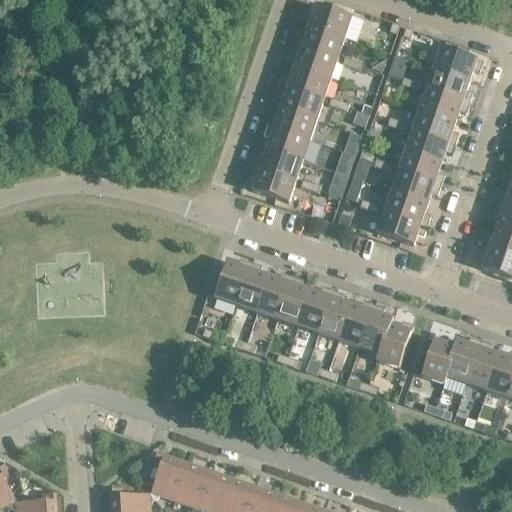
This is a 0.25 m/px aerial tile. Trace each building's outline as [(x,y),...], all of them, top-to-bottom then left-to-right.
[(312,19),(308,29),(345,41),(352,20),(309,5),(305,17),(312,19)] [(400,28),(392,25),(389,35),(396,37),(400,28)] [(345,41),(308,29),(305,38),(299,36),(295,47),(338,62),(345,41)] [(413,33),(405,30),(402,39),(410,42),(413,33)] [(338,62),(295,47),(291,58),(298,60),(294,70),(331,82),(338,62)] [(441,50),(433,71),(470,84),(473,74),(479,76),(483,65),(441,50)] [(395,59),(389,78),(403,83),(404,80),(409,64),(395,59)] [(342,67),(351,70),(354,63),(345,60),(342,67)] [(382,76),(386,62),(372,72),(382,76)] [(363,66),(354,63),(351,70),(360,74),(363,66)] [(331,82),(294,70),(291,79),(285,77),(281,88),(324,102),(331,82)] [(470,84),(433,71),(427,92),(469,107),(473,96),(466,94),(470,84)] [(401,87),(410,91),(413,83),(404,80),(403,83),(401,87)] [(422,86),(413,83),(410,91),(420,94),(422,86)] [(324,102),(281,88),(277,98),(284,101),(280,110),(317,123),(324,102)] [(469,107),(427,92),(420,112),(456,125),(459,115),(465,117),(469,107)] [(328,108),(337,111),(340,104),(331,101),(328,108)] [(349,107),(340,104),(337,111),(346,114),(349,107)] [(364,107),(361,114),(369,117),(371,109),(364,107)] [(317,123),(280,110),(277,120),(271,118),(267,129),(310,143),(317,123)] [(456,125),(420,112),(413,133),(455,147),(459,137),(452,135),(456,125)] [(387,128),(396,131),(399,124),(390,121),(387,128)] [(408,127),(399,124),(396,131),(406,135),(408,127)] [(310,143),(267,129),(264,139),(270,142),(267,151),(303,164),(310,143)] [(455,147),(413,133),(406,153),(442,166),(445,156),(451,158),(455,147)] [(351,135),(347,145),(358,148),(361,139),(351,135)] [(303,164),(267,151),(263,161),(257,159),(253,170),(296,184),(303,164)] [(442,166),(406,153),(399,174),(441,188),(445,178),(438,175),(442,166)] [(359,163),(359,164),(373,169),(374,168),(376,162),(361,157),(359,163)] [(385,165),(376,162),(373,169),(382,172),(385,165)] [(394,168),(385,165),(382,172),(392,175),(394,168)] [(296,184),(253,170),(250,180),(256,182),(252,193),(289,206),(296,184)] [(441,188),(399,174),(392,194),(428,207),(431,197),(437,199),(441,188)] [(346,201),(356,205),(363,185),(353,181),(346,201)] [(300,190),(309,193),(312,185),(303,182),(300,190)] [(321,189),(312,185),(309,193),(319,196),(321,189)] [(330,186),(327,195),(340,199),(344,191),(330,186)] [(511,189),(507,199),(501,197),(497,207),(511,212),(511,189)] [(428,207),(392,194),(385,214),(427,229),(431,218),(424,216),(428,207)] [(359,210),(368,213),(371,206),(362,202),(359,210)] [(380,209),(371,206),(368,213),(378,216),(380,209)] [(511,212),(497,207),(494,218),(500,220),(497,230),(511,235),(511,212)] [(427,229),(385,214),(377,236),(414,248),(417,237),(423,240),(427,229)] [(341,217),(337,228),(349,232),(353,221),(341,217)] [(511,235),(497,230),(493,240),(487,238),(483,248),(511,258),(511,235)] [(511,258),(483,248),(480,259),(486,261),(482,272),(511,281),(511,258)] [(215,301),(237,308),(251,266),(241,262),(238,268),(228,265),(215,301)] [(262,269),(251,266),(237,308),(257,315),(270,279),(260,276),(262,269)] [(279,282),(270,279),(257,315),(278,322),(292,280),(282,276),(279,282)] [(303,283),(292,280),(278,322),(298,329),(310,293),(301,290),(303,283)] [(320,296),(310,293),(298,329),(319,336),(333,294),(322,290),(320,296)] [(344,297),(333,294),(319,336),(339,343),(351,307),(342,304),(344,297)] [(361,310),(351,307),(339,343),(359,350),(374,308),(363,304),(361,310)] [(385,311),(374,308),(359,350),(379,357),(380,357),(390,327),(391,328),(393,321),(382,318),(385,311)] [(400,331),(391,328),(390,327),(380,357),(379,357),(377,363),(399,371),(414,328),(402,324),(400,331)] [(205,332),(202,339),(212,342),(214,335),(205,332)] [(448,340),(436,336),(422,379),(445,387),(447,380),(446,380),(456,350),(454,349),(446,346),(448,340)] [(457,343),(454,349),(456,350),(446,380),(447,380),(466,387),(480,344),(470,340),(468,347),(457,343)] [(238,343),(235,350),(244,354),(247,346),(238,343)] [(491,348),(480,344),(466,387),(486,394),(499,357),(489,354),(491,348)] [(256,349),(247,346),(244,354),(254,357),(256,349)] [(508,361),(499,357),(486,394),(507,401),(511,385),(511,354),(508,361)] [(279,357),(276,364),(285,367),(288,360),(279,357)] [(297,363),(288,360),(285,367),(294,371),(297,363)] [(319,371),(317,378),(326,381),(329,374),(319,371)] [(338,377),(329,374),(326,381),(335,385),(338,377)] [(360,385),(358,392),(367,395),(369,388),(360,385)] [(379,391),(369,388),(367,395),(376,399),(379,391)] [(426,407),(423,415),(433,418),(435,410),(426,407)] [(444,413),(435,410),(433,418),(442,421),(444,413)] [(467,421),(464,429),(473,432),(476,424),(467,421)] [(485,427),(476,424),(473,432),(483,435),(485,427)] [(160,470),(151,497),(155,503),(160,499),(175,504),(188,466),(157,455),(153,467),(160,470)] [(1,465),(0,465),(0,510),(4,508),(10,511),(13,506),(0,480),(7,477),(1,465)] [(211,473),(188,466),(175,504),(193,510),(192,511),(198,511),(197,511),(211,473)] [(222,511),(233,481),(211,473),(197,511),(198,511),(222,511)] [(248,511),(256,489),(233,481),(222,511),(248,511)] [(273,511),(279,497),(256,489),(248,511),(273,511)] [(109,492),(110,511),(150,511),(150,507),(155,503),(151,497),(122,499),(122,491),(109,492)] [(42,504),(13,506),(10,511),(55,511),(54,496),(41,497),(42,504)] [(298,511),(301,505),(279,497),(273,511),(298,511)]
